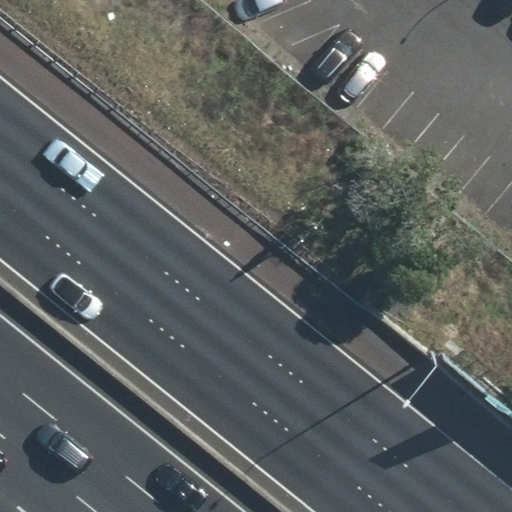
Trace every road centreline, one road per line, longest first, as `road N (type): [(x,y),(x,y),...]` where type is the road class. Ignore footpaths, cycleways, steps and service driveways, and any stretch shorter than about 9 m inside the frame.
road 1 (motorway): [(0,196),(393,511)]
road 2 (motorway): [(170,511),(0,375)]
